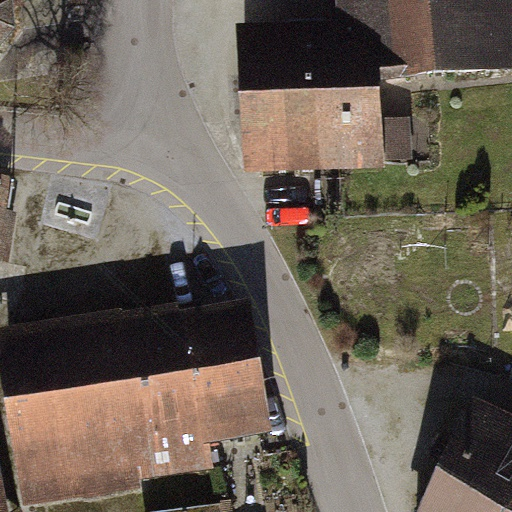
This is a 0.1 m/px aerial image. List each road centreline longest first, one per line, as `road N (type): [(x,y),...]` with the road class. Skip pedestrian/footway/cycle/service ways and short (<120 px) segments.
road 1 (residential): [(160,122),(249,243),(312,399),(346,511)]
road 2 (residential): [(0,119),(160,122)]
road 3 (residential): [(137,0),(131,19),(160,122)]
